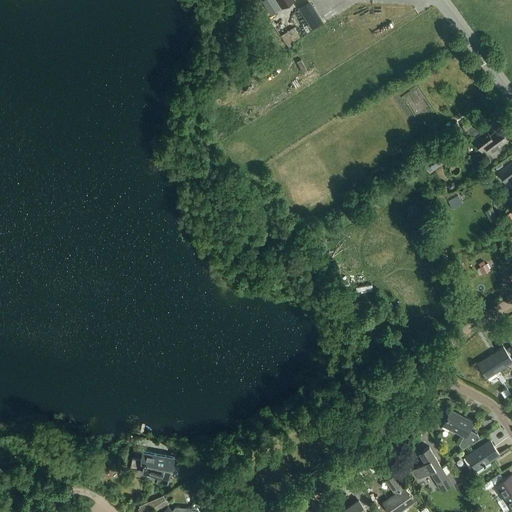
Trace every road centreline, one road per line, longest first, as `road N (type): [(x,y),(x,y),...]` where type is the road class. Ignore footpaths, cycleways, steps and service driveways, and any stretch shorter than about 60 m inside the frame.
road 1 (residential): [(290,511),(393,437),(434,376)]
road 2 (unclassified): [(511,101),(438,0)]
